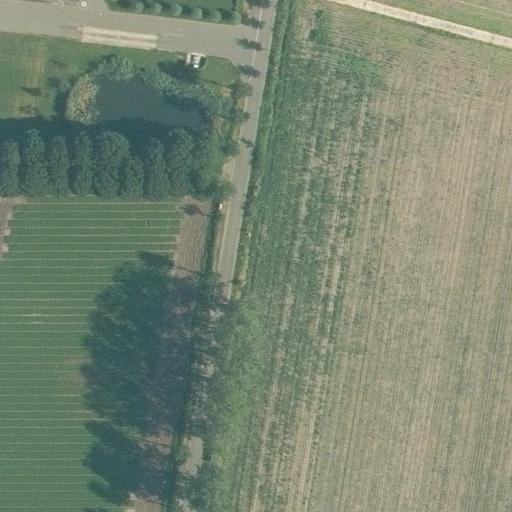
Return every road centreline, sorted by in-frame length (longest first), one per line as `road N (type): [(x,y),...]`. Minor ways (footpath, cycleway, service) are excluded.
road 1 (unclassified): [(184,511),(266,0)]
road 2 (track): [(511,44),(346,0)]
